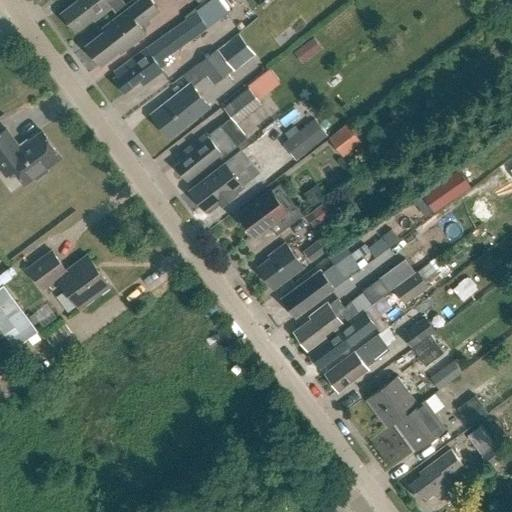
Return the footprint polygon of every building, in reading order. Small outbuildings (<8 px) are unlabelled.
[(77,0),(61,13),(75,31),(93,18),(95,21),(112,8),(115,12),(125,5),(121,0),(77,0)] [(138,26),(158,11),(149,0),(140,0),(109,24),(111,27),(85,46),(100,65),(117,51),(119,53),(144,34),(138,26)] [(146,49),(114,72),(117,76),(113,79),(124,95),(140,83),(143,86),(162,72),(157,64),(207,28),(207,29),(228,14),(217,0),(211,0),(195,12),(194,10),(185,16),(187,19),(146,49)] [(303,46),(295,53),(303,64),(312,57),(303,46)] [(216,50),(214,52),(197,65),(213,85),(232,70),(216,50)] [(231,117),(237,124),(262,103),(259,99),(280,83),(269,69),(248,86),(250,88),(224,108),(231,117)] [(169,139),(208,108),(190,84),(150,115),(169,139)] [(328,136),(314,119),(285,143),(298,160),(328,136)] [(343,157),(361,142),(346,124),(328,138),(343,157)] [(208,135),(207,133),(176,158),(180,162),(175,166),(187,181),(219,156),(221,159),(237,146),(221,125),(208,135)] [(48,172),(47,169),(62,158),(42,132),(20,148),(6,129),(0,134),(0,168),(4,174),(12,168),(25,185),(35,178),(36,181),(48,172)] [(235,176),(243,169),(234,157),(189,191),(205,212),(217,202),(220,206),(237,194),(233,189),(241,184),(235,176)] [(458,169),(422,194),(434,212),(471,187),(458,169)] [(313,207),(327,197),(317,184),(303,194),(313,207)] [(278,185),(270,191),(238,215),(254,236),(275,221),(282,231),(302,216),(295,205),(294,206),(278,185)] [(336,210),(328,199),(305,216),(314,227),(336,210)] [(438,222),(394,243),(406,267),(450,247),(438,222)] [(373,257),(385,246),(376,236),(364,247),(373,257)] [(311,262),(330,248),(322,238),(303,252),(311,262)] [(273,289),(301,268),(284,244),(268,256),(270,258),(258,267),(273,289)] [(57,279),(79,309),(110,286),(87,255),(66,271),(52,251),(28,268),(44,289),(57,279)] [(394,288),(405,304),(428,287),(426,285),(439,275),(429,262),(394,288)] [(282,300),(295,318),(334,289),(320,271),(282,300)] [(307,315),(310,318),(293,331),(308,351),(392,288),(382,276),(362,291),(363,292),(344,306),(337,297),(328,304),(326,301),(307,315)] [(41,332),(5,285),(0,288),(0,332),(15,352),(41,332)] [(159,308),(143,320),(157,339),(174,327),(159,308)] [(320,368),(375,327),(365,313),(310,354),(320,368)] [(411,348),(429,335),(435,331),(425,317),(401,334),(411,348)] [(143,320),(127,332),(141,351),(157,339),(143,320)] [(174,327),(157,339),(172,359),(188,346),(174,327)] [(127,332),(111,344),(140,383),(156,371),(141,351),(127,332)] [(367,368),(390,351),(378,335),(325,375),(338,393),(368,370),(367,368)] [(444,353),(429,335),(411,348),(411,349),(425,367),(444,353)] [(442,335),(435,340),(442,349),(448,344),(442,335)] [(157,339),(141,351),(156,371),(172,359),(157,339)] [(111,344),(95,356),(124,395),(140,383),(111,344)] [(95,356),(79,368),(108,407),(124,395),(95,356)] [(439,389),(462,372),(453,360),(430,377),(439,389)] [(79,368),(63,380),(92,419),(108,407),(79,368)] [(387,428),(393,423),(418,405),(398,376),(367,399),(387,428)] [(212,378),(196,391),(210,410),(226,398),(212,378)] [(63,380),(47,392),(76,431),(92,419),(63,380)] [(196,391),(180,403),(194,422),(210,410),(196,391)] [(47,392),(0,427),(0,463),(36,511),(83,511),(118,487),(100,463),(76,431),(47,392)] [(470,427),(488,414),(475,396),(456,409),(470,427)] [(226,398),(210,410),(225,429),(241,417),(226,398)] [(425,400),(418,405),(393,423),(415,453),(447,429),(425,400)] [(180,403),(164,415),(193,453),(209,441),(194,422),(180,403)] [(210,410),(194,422),(209,441),(225,429),(210,410)] [(164,415),(148,427),(177,465),(193,453),(164,415)] [(148,427),(132,439),(161,477),(177,465),(148,427)] [(482,455),(480,456),(488,467),(505,455),(496,444),(495,445),(481,427),(468,436),(482,455)] [(132,439),(116,451),(145,489),(161,477),(132,439)] [(447,479),(463,467),(451,450),(419,473),(421,477),(408,486),(418,500),(423,497),(426,500),(434,494),(436,497),(452,486),(447,479)] [(116,451),(100,463),(118,487),(128,501),(145,489),(116,451)] [(257,508),(259,511),(286,511),(300,502),(288,486),(257,508)]
